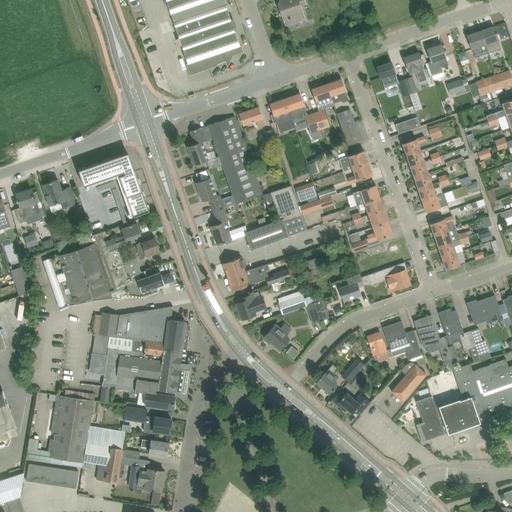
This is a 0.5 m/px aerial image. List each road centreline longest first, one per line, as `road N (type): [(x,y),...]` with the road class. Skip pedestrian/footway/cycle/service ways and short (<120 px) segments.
road 1 (residential): [(433,293),(350,53)]
road 2 (unknown): [(265,57),(212,79),(176,80),(145,0)]
road 3 (tertiary): [(180,511),(204,385),(240,349)]
road 4 (residential): [(287,385),(353,321),(433,293)]
road 5 (tertiary): [(350,53),(507,0)]
road 6 (unclassified): [(0,175),(138,123)]
road 7 (tertiary): [(149,119),(273,79)]
road 8 (primary): [(408,499),(312,413)]
road 9 (residential): [(29,493),(156,511)]
